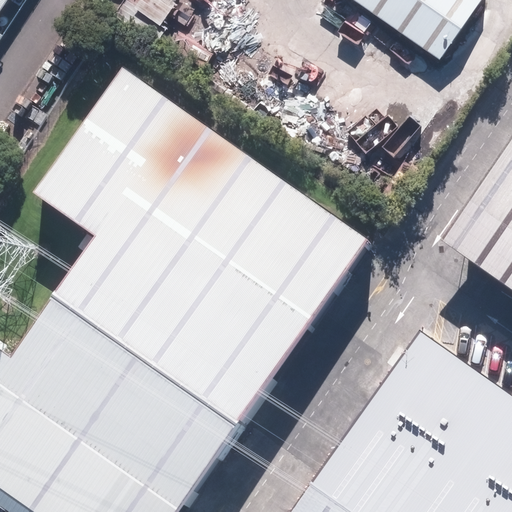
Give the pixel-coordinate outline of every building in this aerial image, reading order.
[(0,0),(0,24),(11,7),(0,0)] [(142,0),(168,20),(183,0),(142,0)] [(478,3),(473,0),(338,0),(435,65),(478,3)] [(186,511),(371,241),(132,80),(49,203),(108,243),(24,367),(0,350),(0,499),(19,511),(186,511)] [(511,135),(440,238),(511,288),(511,135)] [(511,511),(511,389),(420,326),(290,511),(511,511)]
